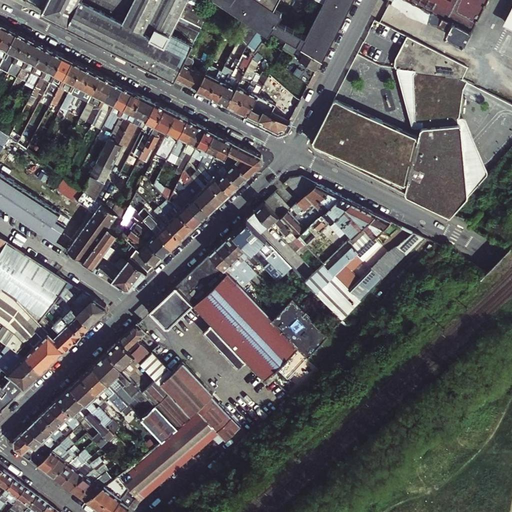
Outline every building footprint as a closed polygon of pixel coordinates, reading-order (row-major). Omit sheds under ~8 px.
[(48,0),(42,11),(118,49),(176,78),(189,52),(211,10),(208,8),(201,1),(200,0),(48,0)] [(213,0),(208,8),(211,10),(229,27),(251,51),(254,54),(272,28),(288,38),(322,57),(351,0),(213,0)] [(440,14),(441,13),(445,5),(434,0),(384,0),(385,1),(388,2),(391,4),(393,0),(416,0),(415,4),(431,12),(432,10),(440,14)] [(447,24),(467,34),(484,0),(434,0),(445,5),(441,13),(451,18),(447,24)] [(0,42),(8,26),(0,22),(0,42)] [(8,26),(0,42),(0,54),(4,57),(17,31),(8,26)] [(17,31),(4,57),(0,64),(0,78),(5,69),(10,60),(14,62),(27,36),(17,31)] [(406,35),(400,47),(461,77),(467,66),(406,35)] [(19,65),(23,67),(36,40),(27,36),(14,62),(9,71),(14,74),(19,65)] [(317,67),(322,57),(288,38),(283,46),(298,55),(317,67)] [(36,40),(23,67),(18,76),(23,78),(28,69),(32,71),(46,45),(36,40)] [(46,45),(32,71),(28,80),(33,83),(38,74),(42,76),(55,50),(46,45)] [(415,141),(333,100),(313,141),(314,145),(409,182),(405,193),(451,216),(469,194),(489,172),(465,117),(457,117),(459,116),(464,86),(468,80),(461,77),(400,47),(390,67),(395,67),(411,126),(423,127),(418,138),(415,141)] [(55,50),(42,76),(37,85),(42,88),(47,79),(51,81),(64,55),(55,50)] [(240,63),(238,62),(234,69),(218,100),(228,105),(242,76),(252,57),(254,54),(251,51),(247,58),(244,57),(240,63)] [(211,63),(189,52),(176,78),(198,89),(211,63)] [(74,59),(64,55),(51,81),(46,90),(51,92),(56,83),(60,86),(74,59)] [(309,83),(317,67),(298,55),(291,70),(309,83)] [(70,90),(83,64),(74,59),(60,86),(56,95),(48,109),(54,112),(66,88),(70,90)] [(10,60),(5,69),(9,71),(14,62),(10,60)] [(198,89),(209,95),(222,70),(211,63),(198,89)] [(93,69),(83,64),(70,90),(65,99),(71,102),(75,93),(80,95),(93,69)] [(222,70),(209,95),(218,100),(234,69),(225,64),(222,70)] [(19,65),(14,74),(18,76),(23,67),(19,65)] [(28,69),(23,78),(28,80),(32,71),(28,69)] [(93,69),(80,95),(75,104),(80,107),(85,98),(89,100),(102,74),(93,69)] [(228,105),(237,109),(252,79),(254,75),(251,73),(252,71),(249,69),(245,77),(242,76),(228,105)] [(252,79),(237,109),(248,114),(258,95),(268,75),(262,72),(257,81),(252,79)] [(38,74),(33,83),(37,85),(42,76),(38,74)] [(102,107),(115,80),(102,74),(89,100),(95,104),(92,111),(87,120),(93,123),(102,107)] [(47,79),(42,88),(46,90),(51,81),(47,79)] [(124,85),(115,80),(102,107),(105,109),(97,125),(103,128),(111,111),(124,85)] [(286,128),(301,99),(280,81),(270,101),(258,95),(248,114),(280,130),(286,128)] [(56,83),(51,92),(56,95),(60,86),(56,83)] [(120,116),(134,90),(124,85),(111,111),(115,113),(106,130),(112,132),(120,116)] [(130,121),(143,95),(134,90),(120,116),(130,121)] [(71,102),(75,104),(80,95),(75,93),(71,102)] [(142,117),(147,119),(157,101),(143,95),(130,121),(119,143),(109,138),(98,161),(112,168),(123,146),(128,143),(138,123),(139,124),(142,117)] [(84,109),(85,107),(89,100),(85,98),(80,107),(84,109)] [(95,104),(89,100),(85,107),(92,111),(95,104)] [(144,149),(166,106),(157,101),(147,119),(144,126),(143,127),(146,129),(137,146),(144,149)] [(161,127),(168,131),(177,112),(166,106),(144,149),(141,154),(140,156),(147,160),(160,135),(157,134),(161,127)] [(93,123),(90,130),(99,135),(103,128),(97,125),(105,109),(102,107),(93,123)] [(115,113),(111,111),(103,128),(106,130),(115,113)] [(159,148),(170,154),(188,117),(177,112),(168,131),(159,148)] [(139,124),(144,126),(147,119),(142,117),(139,124)] [(188,117),(170,154),(179,158),(184,149),(197,122),(188,117)] [(207,127),(197,122),(184,149),(187,151),(178,169),(184,172),(190,160),(194,152),(207,127)] [(5,124),(3,129),(11,136),(14,130),(5,124)] [(205,152),(216,131),(207,127),(194,152),(196,154),(198,157),(202,150),(205,152)] [(216,153),(225,136),(216,131),(205,152),(204,155),(213,159),(214,157),(216,153)] [(226,156),(233,140),(225,136),(216,153),(225,157),(226,156)] [(239,164),(249,174),(263,162),(261,154),(233,140),(226,156),(229,157),(231,152),(244,159),(239,164)] [(144,149),(137,146),(135,151),(141,154),(144,149)] [(187,151),(184,149),(179,158),(175,167),(178,169),(187,151)] [(222,163),(225,157),(216,153),(214,157),(217,158),(216,160),(215,162),(222,163)] [(231,165),(227,169),(241,183),(249,174),(239,164),(236,161),(229,157),(226,156),(225,157),(222,163),(223,164),(224,165),(226,162),(231,165)] [(209,167),(216,175),(231,192),(241,183),(227,169),(224,165),(223,164),(218,169),(214,164),(215,162),(216,160),(213,159),(210,164),(209,167)] [(98,161),(91,174),(105,181),(112,168),(98,161)] [(0,203),(56,240),(71,218),(66,214),(62,220),(58,217),(60,215),(62,216),(64,213),(47,201),(48,199),(46,197),(44,200),(0,170),(0,203)] [(105,181),(91,174),(84,188),(97,198),(105,181)] [(201,175),(195,179),(210,194),(218,204),(231,192),(216,175),(208,182),(201,175)] [(290,177),(286,180),(302,197),(317,182),(302,175),(290,177)] [(191,199),(188,202),(193,208),(203,218),(211,211),(195,195),(188,187),(180,179),(177,184),(186,193),(191,199)] [(199,191),(195,195),(211,211),(218,204),(210,194),(195,179),(193,182),(191,179),(189,181),(192,184),(199,191)] [(331,189),(317,182),(302,197),(297,201),(299,203),(297,205),(305,214),(311,209),(308,207),(316,199),(319,201),(331,189)] [(192,184),(188,187),(195,195),(199,191),(192,184)] [(331,189),(319,201),(311,209),(305,214),(304,215),(311,222),(312,221),(341,194),(331,189)] [(275,191),(265,200),(281,217),(289,209),(291,207),(275,191)] [(191,199),(186,193),(182,196),(188,202),(191,199)] [(341,194),(312,221),(319,228),(329,218),(331,220),(336,216),(353,200),(341,194)] [(193,208),(188,202),(182,196),(180,198),(178,197),(176,198),(183,206),(180,209),(195,226),(203,218),(193,208)] [(160,204),(188,233),(195,226),(180,209),(170,199),(168,197),(160,204)] [(265,200),(257,209),(271,224),(276,219),(281,224),(280,226),(293,240),(294,239),(298,235),(290,226),(281,217),(265,200)] [(377,212),(353,200),(336,216),(353,234),(377,212)] [(102,201),(69,249),(74,252),(85,259),(109,225),(117,212),(102,201)] [(130,217),(137,208),(131,203),(124,217),(125,218),(122,221),(126,224),(130,217)] [(182,237),(188,233),(160,204),(155,209),(168,222),(182,237)] [(182,237),(168,222),(162,227),(158,223),(158,220),(146,207),(140,212),(153,225),(158,230),(173,246),(182,237)] [(247,217),(262,232),(271,224),(257,209),(247,217)] [(297,218),(289,209),(281,217),(290,226),(297,218)] [(377,212),(353,234),(346,241),(353,248),(356,246),(359,250),(357,252),(363,259),(380,242),(374,236),(391,219),(377,212)] [(126,224),(131,228),(135,221),(130,217),(126,224)] [(233,231),(253,252),(259,247),(284,273),(286,271),(288,273),(290,271),(288,269),(293,265),(262,232),(247,217),(233,231)] [(306,227),(297,218),(290,226),(298,235),(306,227)] [(271,224),(289,243),(293,240),(280,226),(281,224),(276,219),(271,224)] [(149,231),(148,229),(136,220),(135,221),(131,228),(132,229),(145,239),(165,254),(173,246),(158,230),(153,235),(149,231)] [(85,259),(94,265),(118,232),(109,225),(85,259)] [(158,230),(153,225),(148,229),(149,231),(153,235),(158,230)] [(145,239),(132,229),(127,234),(142,246),(139,249),(157,262),(165,254),(145,239)] [(233,231),(226,238),(246,259),(249,256),(250,258),(255,264),(258,261),(262,265),(264,263),(253,252),(233,231)] [(399,262),(425,236),(415,231),(400,246),(389,252),(399,262)] [(0,252),(8,239),(0,233),(0,252)] [(299,244),(303,240),(298,235),(294,239),(299,244)] [(246,259),(226,238),(219,245),(238,266),(242,262),(242,265),(248,271),(251,268),(254,272),(249,277),(252,281),(260,274),(256,270),(246,259)] [(8,239),(0,252),(9,257),(17,245),(16,245),(8,239)] [(346,241),(324,262),(315,271),(307,279),(344,318),(399,262),(389,252),(361,280),(352,289),(342,279),(351,270),(363,259),(357,252),(359,250),(356,246),(353,248),(346,241)] [(53,283),(60,273),(59,273),(17,245),(9,257),(2,268),(0,266),(0,283),(2,285),(17,296),(40,320),(51,306),(53,302),(60,293),(63,290),(53,283)] [(219,245),(212,252),(229,271),(231,273),(234,270),(235,272),(240,278),(243,275),(247,279),(249,277),(238,266),(219,245)] [(138,247),(131,256),(149,270),(157,262),(139,249),(138,247)] [(0,252),(0,266),(2,268),(9,257),(0,252)] [(192,301),(194,304),(206,293),(229,271),(212,252),(179,283),(151,309),(166,325),(192,301)] [(99,269),(105,272),(114,260),(108,256),(99,269)] [(131,256),(114,278),(126,286),(131,286),(149,270),(131,256)] [(249,256),(246,259),(256,270),(262,265),(258,261),(255,264),(250,258),(249,256)] [(120,264),(114,260),(105,272),(111,276),(120,264)] [(242,262),(238,266),(249,277),(254,272),(251,268),(248,271),(242,265),(242,262)] [(234,270),(231,273),(242,284),(247,279),(243,275),(240,278),(235,272),(234,270)] [(361,280),(351,270),(342,279),(352,289),(361,280)] [(194,304),(202,312),(212,323),(203,331),(239,367),(247,359),(264,378),(269,373),(295,349),(299,345),(286,330),(273,316),(273,317),(242,284),(231,273),(229,271),(206,293),(194,304)] [(70,280),(60,273),(53,283),(63,290),(66,285),(70,280)] [(0,335),(5,340),(10,343),(25,353),(26,352),(43,370),(67,348),(50,330),(44,335),(37,328),(43,323),(40,320),(17,296),(2,285),(0,289),(0,320),(5,324),(0,330),(0,335)] [(60,293),(77,310),(91,325),(109,308),(106,304),(85,289),(77,297),(66,285),(63,290),(60,293)] [(294,295),(273,316),(286,330),(299,345),(295,349),(296,351),(308,364),(323,350),(317,344),(330,332),(294,295)] [(57,314),(61,310),(53,302),(51,306),(53,308),(53,309),(57,314)] [(68,318),(82,333),(91,325),(77,310),(68,318)] [(67,348),(82,333),(68,318),(64,314),(54,324),(50,319),(45,325),(50,330),(67,348)] [(140,338),(147,331),(138,322),(121,338),(137,356),(142,360),(152,351),(140,338)] [(44,335),(50,330),(45,325),(43,323),(37,328),(44,335)] [(137,356),(121,338),(108,350),(125,367),(137,356)] [(10,343),(5,340),(0,347),(18,360),(11,366),(0,358),(0,365),(12,374),(18,379),(26,387),(43,370),(26,352),(25,353),(10,343)] [(152,351),(142,360),(157,376),(161,381),(174,370),(154,349),(152,351)] [(295,349),(269,373),(271,375),(296,351),(295,349)] [(94,364),(110,382),(121,372),(122,374),(127,380),(124,384),(141,401),(149,393),(144,388),(125,367),(108,350),(94,364)] [(130,505),(135,509),(143,496),(142,495),(180,464),(185,469),(199,457),(194,452),(216,434),(222,441),(228,436),(229,437),(242,424),(241,423),(243,421),(185,360),(174,370),(161,381),(170,390),(157,402),(142,416),(163,438),(126,468),(116,476),(123,481),(129,486),(139,493),(134,500),(130,505)] [(99,392),(110,382),(94,364),(83,375),(99,392)] [(8,380),(5,383),(19,393),(26,387),(18,379),(12,374),(9,378),(11,380),(10,382),(8,380)] [(99,392),(83,375),(72,385),(88,402),(99,392)] [(161,381),(157,376),(144,388),(149,393),(157,402),(170,390),(161,381)] [(72,385),(59,397),(73,411),(79,418),(84,414),(87,414),(100,428),(94,434),(95,435),(97,437),(99,440),(102,443),(116,431),(88,402),(72,385)] [(0,390),(0,411),(15,397),(7,391),(7,388),(4,386),(0,390)] [(73,411),(59,397),(52,404),(65,418),(73,411)] [(65,418),(52,404),(44,411),(58,425),(65,418)] [(58,425),(44,411),(37,418),(51,432),(56,438),(63,431),(58,425)] [(73,411),(65,418),(70,424),(73,427),(75,425),(77,427),(82,421),(79,418),(73,411)] [(82,421),(86,426),(89,429),(92,432),(94,434),(100,428),(87,414),(84,414),(79,418),(82,421)] [(51,432),(37,418),(30,425),(43,439),(51,432)] [(63,431),(70,424),(65,418),(58,425),(63,431)] [(47,469),(70,447),(76,442),(73,438),(86,426),(82,421),(77,427),(74,429),(67,435),(60,442),(55,447),(53,449),(48,454),(46,456),(38,463),(47,469)] [(30,425),(22,432),(33,443),(36,446),(43,439),(30,425)] [(56,438),(60,442),(67,435),(63,431),(56,438)] [(16,446),(24,452),(33,443),(22,432),(15,439),(16,446)] [(102,443),(99,440),(94,445),(99,450),(104,445),(102,443)] [(112,453),(104,445),(99,450),(106,457),(109,455),(112,453)] [(74,451),(70,447),(47,469),(55,475),(79,453),(80,452),(77,449),(74,451)] [(79,453),(55,475),(63,481),(86,460),(79,453)] [(86,460),(63,481),(71,486),(99,463),(100,462),(93,455),(86,460)] [(79,493),(106,471),(99,463),(71,486),(79,493)] [(0,473),(0,483),(7,488),(15,477),(4,468),(0,473)] [(79,493),(86,498),(106,483),(115,476),(113,473),(112,475),(108,469),(106,471),(79,493)] [(27,485),(15,477),(7,488),(5,490),(3,493),(1,496),(0,497),(0,508),(8,498),(14,503),(27,485)] [(106,483),(86,498),(105,511),(110,511),(121,498),(125,493),(129,486),(123,481),(116,490),(106,483)] [(27,485),(14,503),(8,510),(10,511),(23,511),(26,510),(38,493),(27,485)] [(26,510),(28,511),(41,511),(49,502),(38,493),(26,510)] [(125,493),(121,498),(130,505),(134,500),(125,493)] [(110,511),(125,511),(130,505),(121,498),(110,511)] [(49,502),(41,511),(60,511),(62,511),(49,502)]
